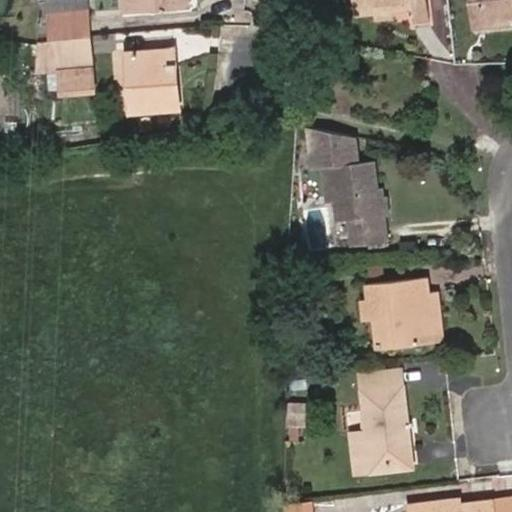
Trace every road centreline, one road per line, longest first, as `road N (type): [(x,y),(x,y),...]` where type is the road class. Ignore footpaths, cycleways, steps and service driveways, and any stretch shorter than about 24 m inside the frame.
road 1 (unknown): [(511,148),(466,107),(452,0)]
road 2 (residential): [(511,265),(498,153),(511,150)]
